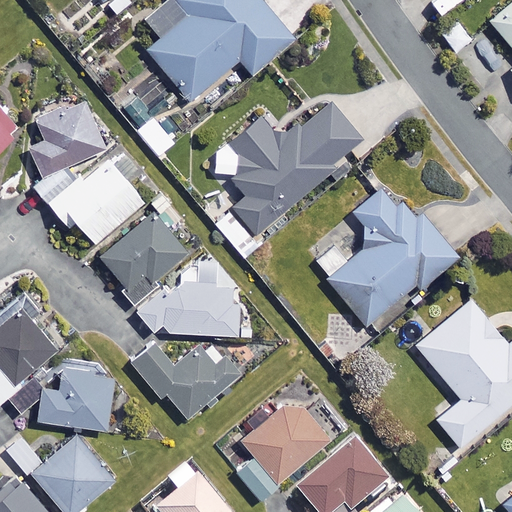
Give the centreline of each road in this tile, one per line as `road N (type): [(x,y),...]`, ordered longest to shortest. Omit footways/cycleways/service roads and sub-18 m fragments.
road 1 (residential): [(372,0),(511,184)]
road 2 (residential): [(106,316),(30,245),(0,245)]
